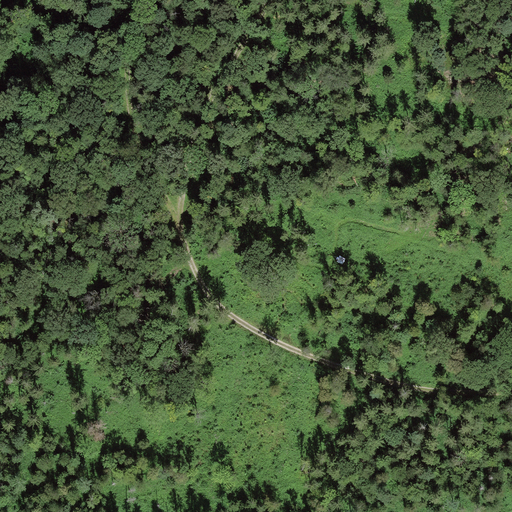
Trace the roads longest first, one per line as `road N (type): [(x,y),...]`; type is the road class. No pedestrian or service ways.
road 1 (track): [(216,86),(182,204),(205,287),(257,331),(369,377),(445,393),(511,391)]
road 2 (track): [(134,0),(125,67),(135,140),(182,223)]
road 3 (track): [(272,0),(216,86),(198,95),(144,86),(125,67)]
